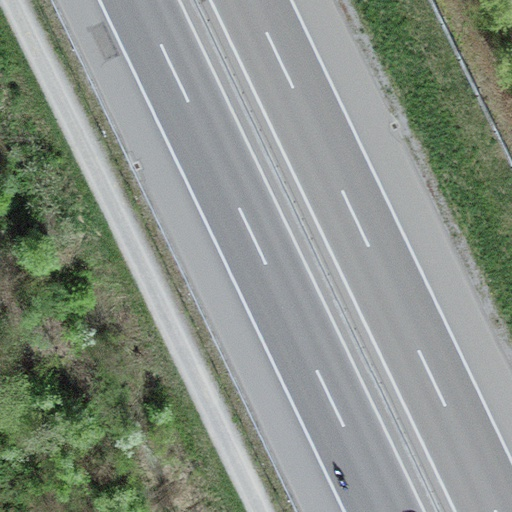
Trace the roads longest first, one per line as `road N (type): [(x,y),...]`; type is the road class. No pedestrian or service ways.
road 1 (track): [(13,0),(261,511)]
road 2 (motorway): [(139,0),(384,511)]
road 3 (motorway): [(496,511),(251,0)]
